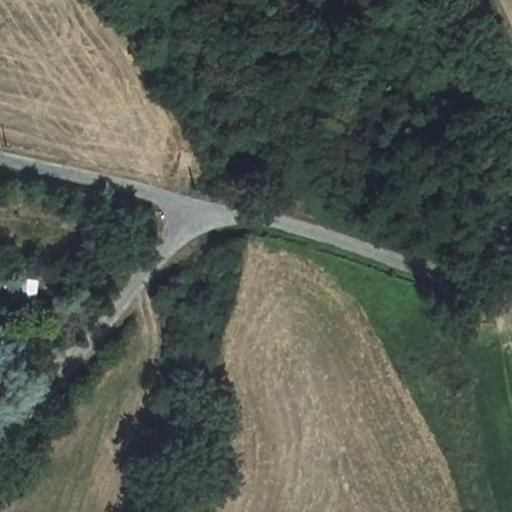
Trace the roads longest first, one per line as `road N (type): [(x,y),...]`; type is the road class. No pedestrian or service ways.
road 1 (unclassified): [(192,208),(257,218),(448,280),(511,286)]
road 2 (unclassified): [(192,208),(0,423)]
road 3 (unclassified): [(0,160),(192,208)]
